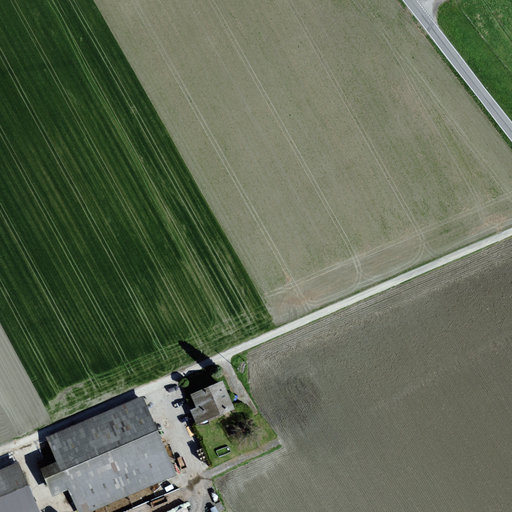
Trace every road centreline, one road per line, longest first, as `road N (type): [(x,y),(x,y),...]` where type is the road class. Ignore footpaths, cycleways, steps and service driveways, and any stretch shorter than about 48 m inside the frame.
road 1 (track): [(511,230),(0,451)]
road 2 (tertiary): [(410,0),(511,130)]
